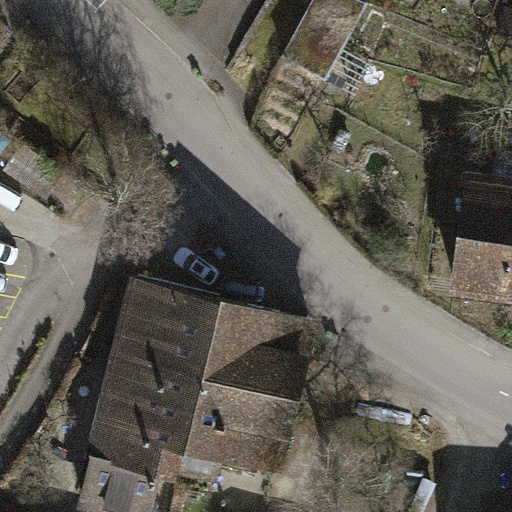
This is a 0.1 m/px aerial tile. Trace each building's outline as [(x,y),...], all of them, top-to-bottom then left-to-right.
[(369,8),(353,0),(317,0),(289,57),(334,80),(369,8)] [(511,301),(511,170),(472,165),(455,293),(511,301)] [(137,269),(109,387),(204,409),(232,292),(137,269)] [(326,314),(232,292),(204,409),(187,477),(222,486),(228,460),(287,474),(326,314)] [(178,511),(187,477),(204,409),(109,387),(79,509),(90,511),(178,511)]
